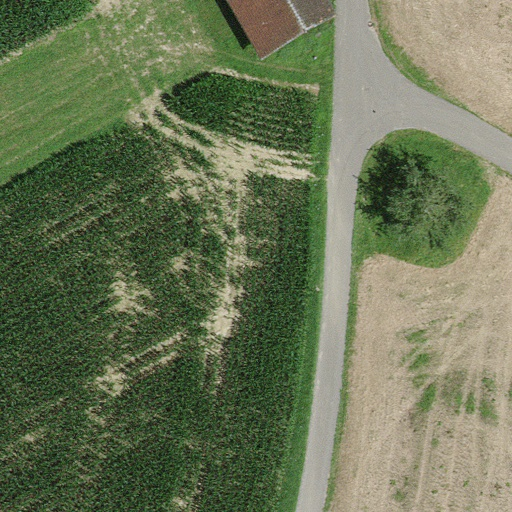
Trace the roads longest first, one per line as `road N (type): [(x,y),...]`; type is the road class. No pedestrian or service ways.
road 1 (track): [(349,74),(335,337),(307,511)]
road 2 (track): [(349,74),(511,157)]
